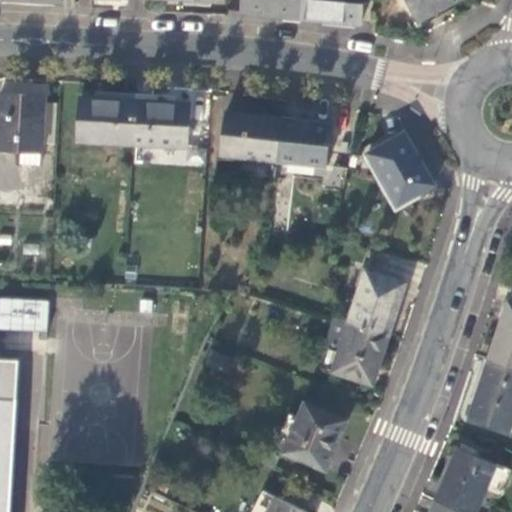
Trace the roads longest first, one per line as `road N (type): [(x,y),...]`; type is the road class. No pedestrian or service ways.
road 1 (tertiary): [(0,38),(246,49),(330,61),(468,103)]
road 2 (secondary): [(367,511),(500,156)]
